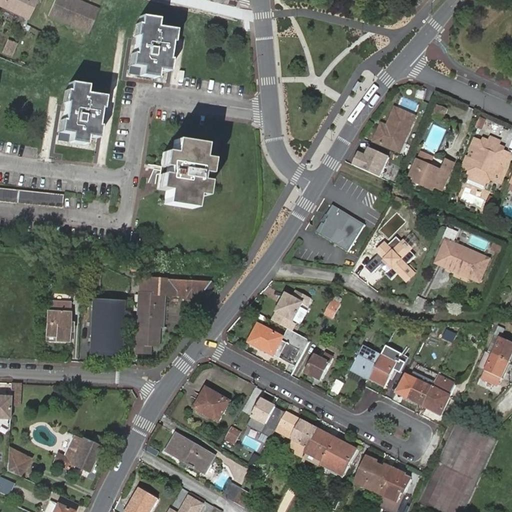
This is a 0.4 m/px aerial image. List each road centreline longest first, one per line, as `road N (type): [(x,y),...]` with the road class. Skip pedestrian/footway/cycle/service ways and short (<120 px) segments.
road 1 (residential): [(314,176),(276,147),(261,0)]
road 2 (unknown): [(273,271),(346,327),(433,350)]
road 3 (residential): [(199,340),(354,423)]
road 4 (residential): [(0,369),(171,378)]
road 5 (residential): [(354,423),(415,452),(425,435),(419,426),(387,411),(367,413)]
road 6 (secondary): [(171,378),(100,511)]
road 7 (secondary): [(314,176),(400,61)]
road 8 (residential): [(511,113),(400,61)]
